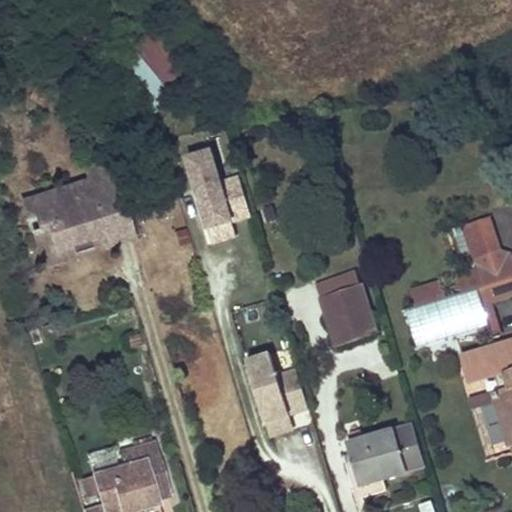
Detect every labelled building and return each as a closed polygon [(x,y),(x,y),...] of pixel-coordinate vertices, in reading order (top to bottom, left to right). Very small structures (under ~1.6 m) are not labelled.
[(118,61),(153,99),(184,69),(149,32),(118,61)] [(251,217),(241,174),(222,179),(214,144),(186,150),(206,243),(236,236),(233,221),(251,217)] [(135,238),(112,161),(84,169),(88,182),(64,189),(66,195),(82,190),(96,238),(100,249),(135,238)] [(64,189),(22,202),(27,219),(34,217),(40,234),(32,235),(38,255),(96,238),(82,190),(66,195),(64,189)] [(96,238),(38,255),(41,268),(100,249),(96,238)] [(511,261),(511,252),(482,261),(485,272),(511,263),(511,261)] [(480,254),(472,257),(474,264),(478,275),(479,274),(481,281),(488,303),(511,294),(511,263),(485,272),(482,261),(480,254)] [(474,264),(451,270),(456,288),(481,281),(479,274),(478,275),(474,264)] [(321,298),(361,285),(357,274),(317,285),(321,298)] [(361,285),(321,298),(337,347),(377,333),(361,285)] [(44,330),(26,335),(39,375),(56,369),(44,330)] [(511,343),(462,357),(471,385),(504,375),(509,391),(496,394),(511,445),(511,444),(511,343)] [(310,412),(299,373),(280,379),(273,356),(249,363),(267,424),(291,417),(310,412)] [(295,432),(291,417),(267,424),(271,439),(295,432)] [(426,467),(413,427),(394,432),(348,447),(359,486),(426,467)] [(102,505),(82,511),(81,511),(144,511),(157,508),(155,500),(166,496),(151,447),(90,467),(102,505)] [(420,502),(422,511),(436,511),(433,499),(420,502)]
